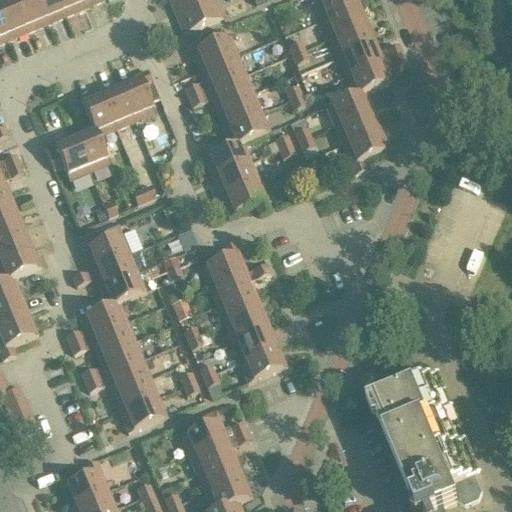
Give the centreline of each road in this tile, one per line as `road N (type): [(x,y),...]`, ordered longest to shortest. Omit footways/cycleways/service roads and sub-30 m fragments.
road 1 (residential): [(10,487),(67,452),(48,376),(68,305),(65,261),(7,87),(136,29)]
road 2 (residential): [(376,275),(439,121),(439,93),(404,0)]
road 3 (residential): [(255,228),(207,247),(182,189),(187,155),(180,132),(136,29)]
road 4 (residential): [(511,483),(451,321),(427,294),(376,275)]
road 5 (residential): [(292,511),(292,479),(376,275)]
road 6 (residential): [(376,275),(326,256),(285,219),(255,228)]
road 7 (unknown): [(427,294),(487,186)]
